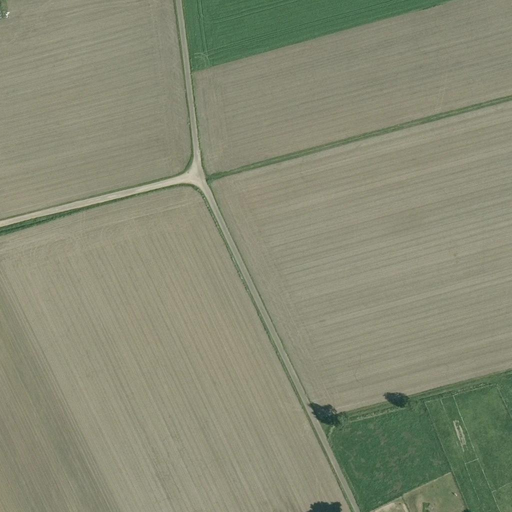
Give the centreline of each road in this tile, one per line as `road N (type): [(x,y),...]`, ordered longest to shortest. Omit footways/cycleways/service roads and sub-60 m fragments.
road 1 (unclassified): [(198,173),(357,511)]
road 2 (unclassified): [(198,173),(0,224)]
road 3 (unclassified): [(177,0),(198,173)]
